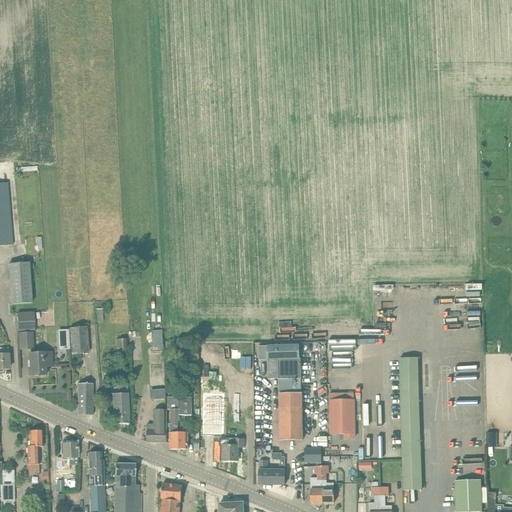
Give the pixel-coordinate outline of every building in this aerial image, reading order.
[(0,246),(12,245),(6,184),(0,184),(0,246)] [(11,304),(31,303),(28,262),(8,263),(11,304)] [(34,330),(33,312),(17,313),(19,331),(34,330)] [(72,355),(89,354),(87,327),(70,328),(72,355)] [(154,346),(164,346),(163,330),(153,330),(154,346)] [(33,333),(19,334),(19,340),(20,350),(29,349),(30,376),(46,375),(45,367),(52,367),(52,353),(33,354),(33,349),(33,333)] [(127,337),(118,337),(119,352),(127,352),(127,337)] [(298,345),(267,346),(268,360),(277,360),(278,360),(278,379),(280,379),(280,388),(280,394),(279,394),(280,407),(280,431),(280,441),(302,441),(302,431),(302,411),(302,407),(302,393),(301,393),(301,379),(301,359),(299,359),(298,345)] [(356,361),(356,356),(352,356),(351,345),(333,346),(334,362),(356,361)] [(0,355),(0,369),(9,369),(8,349),(1,349),(1,356),(0,355)] [(422,490),(421,480),(418,361),(400,361),(404,490),(422,490)] [(78,384),(77,414),(77,415),(92,416),(93,384),(78,384)] [(112,394),(113,415),(114,425),(129,424),(127,385),(117,386),(118,394),(112,394)] [(165,389),(150,390),(151,400),(165,399),(165,389)] [(330,394),(331,424),(331,434),(345,434),(345,438),(355,438),(354,393),(330,394)] [(204,395),(203,435),(223,435),(224,395),(204,395)] [(170,430),(177,430),(177,427),(180,427),(180,416),(191,416),(191,397),(168,397),(168,410),(171,410),(171,427),(170,427),(170,430)] [(147,425),(147,433),(147,443),(166,443),(166,410),(154,410),(154,425),(147,425)] [(30,447),(28,447),(28,457),(28,464),(28,471),(39,471),(39,464),(38,447),(43,447),(43,441),(42,431),(41,431),(40,430),(37,430),(36,431),(29,431),(30,447)] [(177,430),(170,430),(170,440),(170,450),(188,450),(188,440),(188,433),(177,433),(177,430)] [(243,448),(243,439),(220,439),(219,446),(223,446),(223,454),(222,454),(222,456),(223,456),(222,461),(238,461),(238,448),(243,448)] [(76,449),(77,449),(77,448),(76,448),(76,444),(62,444),(63,458),(57,458),(57,468),(69,468),(69,458),(76,458),(76,449)] [(321,449),(304,449),(304,453),(304,462),(321,462),(321,459),(321,449)] [(101,453),(88,453),(89,463),(89,476),(94,475),(94,486),(104,485),(104,475),(104,471),(103,461),(101,461),(101,453)] [(259,475),(259,485),(271,485),(279,485),(284,485),(285,470),(285,464),(285,457),(282,457),(282,455),(282,453),(272,453),(271,459),(273,460),(280,460),(280,469),(268,469),(268,461),(259,460),(259,464),(259,475)] [(138,494),(138,485),(135,485),(135,465),(115,464),(113,511),(140,511),(141,494),(138,494)] [(317,478),(310,478),(310,484),(311,504),(322,503),(322,484),(322,481),(322,466),(315,466),(315,470),(315,474),(317,474),(317,476),(317,478)] [(13,472),(0,472),(1,487),(1,502),(13,502),(13,472)] [(480,482),(455,482),(455,511),(461,511),(480,511),(480,482)] [(327,483),(322,484),(322,503),(334,503),(334,493),(334,483),(327,483)] [(179,511),(180,502),(181,502),(182,486),(162,484),(161,500),(162,500),(160,511),(179,511)] [(90,511),(105,511),(104,485),(94,486),(89,486),(90,511)] [(371,488),(372,496),(376,496),(376,502),(369,503),(368,511),(380,511),(380,496),(380,488),(371,488)] [(392,511),(392,506),(386,506),(386,496),(389,496),(389,488),(380,488),(380,496),(380,511),(392,511)] [(511,511),(511,507),(503,508),(503,511),(495,511),(496,493),(488,493),(487,511),(511,511)] [(243,511),(243,503),(219,504),(219,511),(243,511)]
